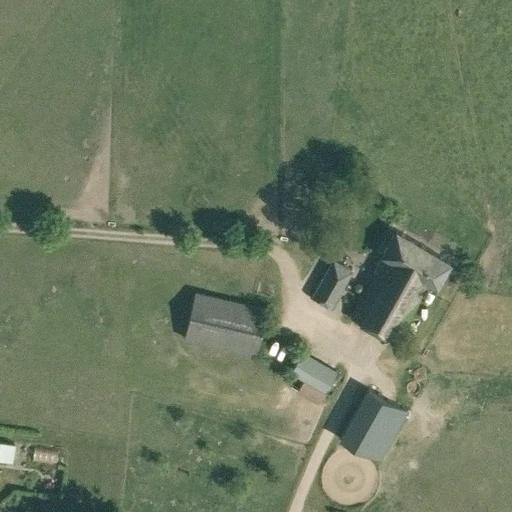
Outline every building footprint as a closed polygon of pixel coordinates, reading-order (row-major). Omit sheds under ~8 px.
[(351,315),(394,340),(429,280),(436,284),(441,276),(448,281),(455,270),(448,265),(450,262),(396,229),(382,253),(373,269),(375,270),(351,315)] [(312,295),(332,306),(353,269),(333,257),(312,295)] [(183,338),(256,356),(267,308),(195,290),(183,338)] [(289,370),(324,390),(336,370),(300,350),(289,370)] [(338,436),(380,460),(407,410),(365,387),(338,436)] [(0,459),(12,461),(15,443),(0,440),(0,459)]
